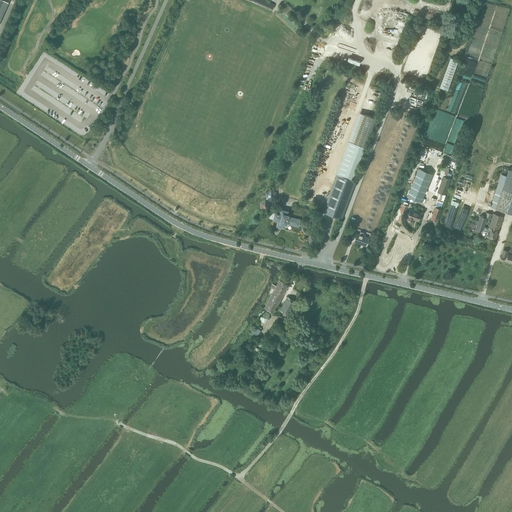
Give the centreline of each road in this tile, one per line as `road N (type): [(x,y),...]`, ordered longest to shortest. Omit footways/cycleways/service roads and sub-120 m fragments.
road 1 (unclassified): [(326,266),(169,219),(0,105)]
road 2 (track): [(0,389),(64,414),(117,421),(239,477)]
road 3 (track): [(239,477),(330,359),(357,313),(366,275)]
road 4 (unclassified): [(326,266),(394,92),(390,64)]
road 5 (unclassified): [(511,309),(326,266)]
